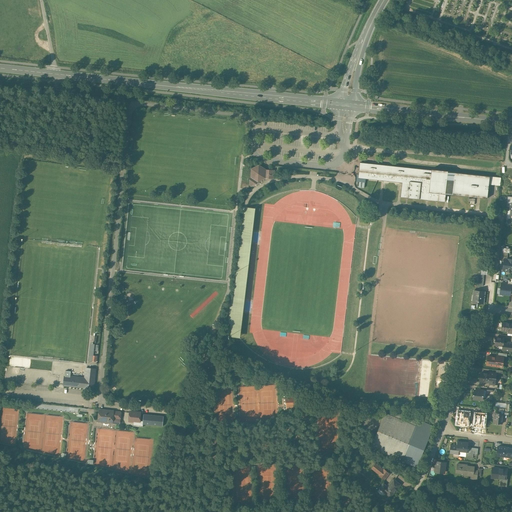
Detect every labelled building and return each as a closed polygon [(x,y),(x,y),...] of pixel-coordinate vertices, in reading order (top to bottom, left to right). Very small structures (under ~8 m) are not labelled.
[(448,171),(431,169),(431,170),(359,163),(358,171),(358,178),(402,183),(400,197),(445,202),(445,194),(487,199),(488,184),(489,177),(489,176),(447,172),(448,171)] [(259,165),(251,169),(251,177),(252,178),(251,179),(256,183),(257,181),(258,182),(265,178),(273,178),(273,170),(265,170),(259,165)] [(500,178),(489,177),(488,184),(499,186),(500,178)] [(244,207),(233,306),(230,308),(228,322),(231,324),(229,337),(238,338),(253,208),(244,207)] [(506,260),(504,260),(504,261),(503,270),(506,270),(506,271),(506,272),(510,273),(511,272),(511,273),(511,272),(511,259),(508,259),(508,260),(506,260)] [(506,283),(501,283),(500,294),(510,295),(511,288),(511,286),(507,285),(506,285),(506,283)] [(484,292),(474,291),(473,296),(472,296),(472,301),(477,302),(477,303),(483,304),(484,292)] [(511,330),(511,323),(502,322),(501,331),(508,331),(511,332),(511,330)] [(504,339),(495,337),(494,345),(499,346),(503,346),(503,343),(504,339)] [(511,342),(507,342),(507,343),(503,343),(503,346),(502,349),(502,350),(511,351),(511,342),(511,343),(511,342)] [(496,358),(487,356),(486,365),(495,366),(497,358),(496,358)] [(498,356),(496,356),(496,358),(497,358),(495,366),(501,367),(501,364),(503,363),(503,358),(504,356),(498,356)] [(65,376),(64,385),(94,388),(95,369),(86,368),(85,378),(65,376)] [(490,374),(480,373),(479,381),(494,383),(495,374),(490,373),(490,374)] [(30,383),(51,385),(52,377),(31,374),(30,383)] [(477,390),(477,391),(473,390),(472,399),(482,400),(483,390),(477,390)] [(296,395),(286,395),(287,409),(297,408),(296,395)] [(309,407),(300,408),(301,418),(309,418),(309,407)] [(113,411),(99,410),(98,420),(99,422),(112,423),(113,418),(120,419),(121,412),(114,411),(113,411)] [(140,412),(130,411),(129,412),(129,421),(139,422),(140,422),(140,413),(140,412)] [(414,420),(393,411),(391,415),(412,424),(414,420)] [(391,415),(385,413),(370,448),(402,461),(417,426),(412,424),(391,415)] [(503,414),(494,413),(493,423),(502,424),(503,414)] [(163,417),(144,415),(143,425),(162,427),(163,417)] [(432,426),(414,419),(414,420),(412,424),(417,426),(430,432),(432,426)] [(417,426),(402,461),(417,467),(431,432),(430,432),(417,426)] [(457,446),(451,445),(450,453),(459,454),(459,452),(466,453),(467,447),(467,443),(457,442),(457,446)] [(511,448),(503,447),(502,453),(503,453),(503,456),(511,456),(511,448)] [(445,462),(436,461),(435,470),(444,471),(445,462)] [(389,473),(384,469),(383,470),(375,464),(372,468),(380,475),(379,476),(384,479),(389,473)] [(464,465),(457,464),(456,472),(463,473),(463,474),(473,476),(474,470),(474,467),(464,466),(464,465)] [(380,475),(372,468),(369,471),(382,481),(384,479),(379,476),(380,475)] [(507,470),(492,468),(491,473),(492,473),(491,477),(500,478),(506,479),(506,478),(507,470)] [(506,479),(500,478),(499,486),(506,487),(507,478),(506,478),(506,479)] [(394,480),(388,487),(383,484),(380,488),(390,497),(400,484),(394,480)]
